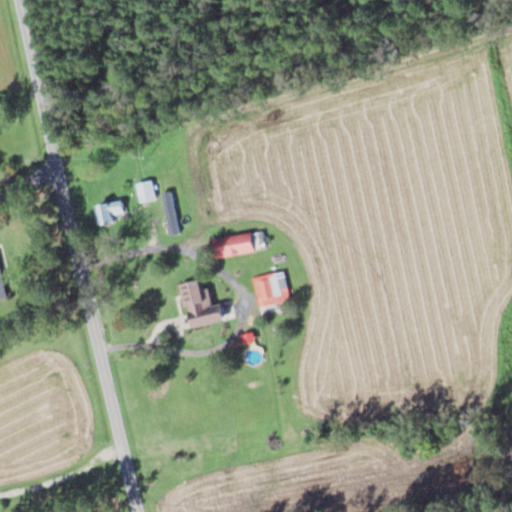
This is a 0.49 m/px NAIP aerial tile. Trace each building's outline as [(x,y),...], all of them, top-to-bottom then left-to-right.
[(140,201),(156,199),(153,180),(137,182),(140,201)] [(127,215),(121,198),(94,207),(99,224),(127,215)] [(255,253),(253,234),(212,237),(214,256),(255,253)] [(292,298),(283,269),(253,279),(262,308),(292,298)] [(233,319),(230,301),(213,304),(212,297),(205,298),(202,279),(182,283),(190,326),(233,319)]
